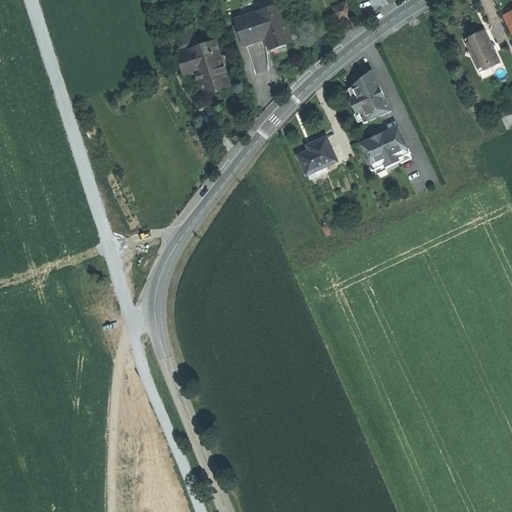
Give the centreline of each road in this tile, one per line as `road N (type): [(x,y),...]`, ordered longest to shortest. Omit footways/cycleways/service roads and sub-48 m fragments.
road 1 (tertiary): [(423,0),(309,84),(227,173),(159,275),(164,350),(225,511)]
road 2 (track): [(159,275),(132,325),(119,376),(114,511)]
road 3 (track): [(0,281),(171,223),(179,237)]
